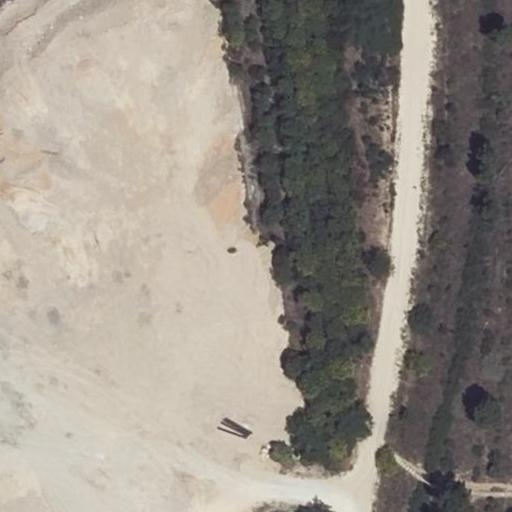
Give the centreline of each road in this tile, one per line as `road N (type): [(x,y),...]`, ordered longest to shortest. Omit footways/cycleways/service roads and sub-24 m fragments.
road 1 (track): [(413,0),(395,308),(349,511)]
road 2 (track): [(353,499),(121,459)]
